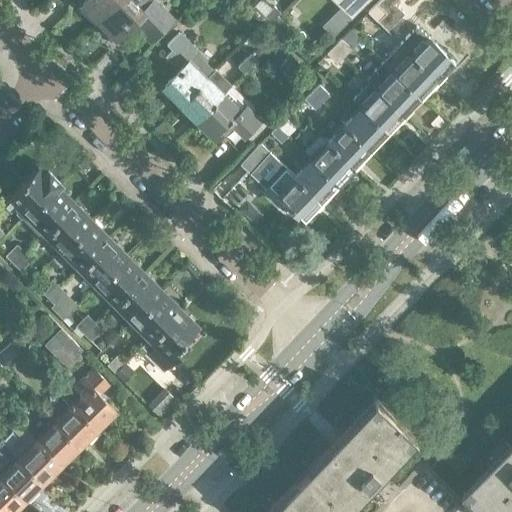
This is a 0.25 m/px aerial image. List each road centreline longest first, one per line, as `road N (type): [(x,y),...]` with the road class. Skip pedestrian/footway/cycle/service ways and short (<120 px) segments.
road 1 (residential): [(313,337),(47,80)]
road 2 (primary): [(313,337),(511,124)]
road 3 (primary): [(143,511),(313,337)]
